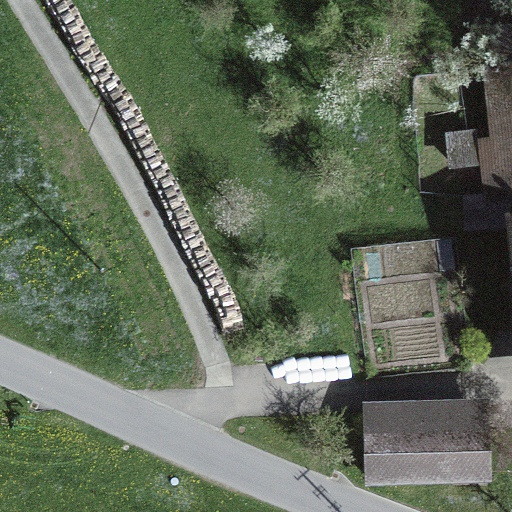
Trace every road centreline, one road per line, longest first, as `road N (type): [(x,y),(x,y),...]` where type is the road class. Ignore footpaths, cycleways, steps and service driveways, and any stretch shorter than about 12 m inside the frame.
road 1 (unclassified): [(0,358),(352,511)]
road 2 (track): [(511,416),(370,397),(273,399),(225,402),(152,429)]
